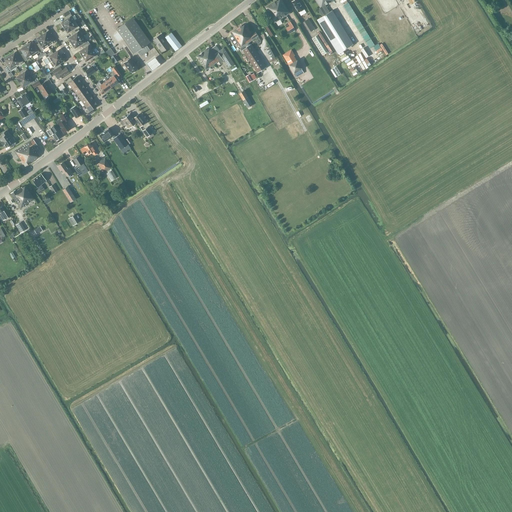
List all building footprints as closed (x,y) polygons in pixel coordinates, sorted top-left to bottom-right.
[(266,7),(275,22),(290,13),(282,0),(280,0),(278,1),(277,0),(266,7)] [(295,0),(293,2),(299,12),(304,9),(298,0),(295,0)] [(323,16),(317,20),(338,54),(354,44),(332,10),(330,12),(325,5),(320,8),(318,9),(323,16)] [(361,28),(347,5),(344,7),(350,17),(349,19),(352,20),(358,30),(356,31),(354,38),(357,39),(358,37),(362,39),(364,33),(361,29),(361,28)] [(64,28),(73,22),(75,21),(71,14),(65,17),(67,20),(61,23),(64,28)] [(134,54),(138,51),(141,56),(150,50),(146,45),(150,42),(133,17),(116,29),(134,54)] [(305,21),(311,32),(315,29),(309,19),(305,21)] [(74,32),(78,29),(80,28),(75,21),(73,22),(64,28),(67,32),(73,29),(74,31),(74,32)] [(242,25),(231,32),(242,48),(259,36),(256,32),(252,34),(246,24),(242,26),(242,25)] [(69,38),(72,43),(80,38),(79,35),(81,33),(78,29),(74,32),(74,31),(72,33),(74,35),(69,38)] [(46,33),(42,36),(49,47),(56,42),(52,36),(50,38),(46,33)] [(165,38),(175,51),(182,46),(171,33),(165,38)] [(312,38),(322,55),(329,51),(318,34),(312,38)] [(154,40),(162,51),(169,46),(161,35),(154,40)] [(49,47),(42,36),(37,39),(40,44),(38,46),(41,51),(49,47)] [(72,43),(75,48),(80,44),(82,47),(83,46),(87,43),(83,36),(80,38),(72,43)] [(329,39),(324,42),(330,53),(335,50),(329,39)] [(28,42),(25,45),(31,54),(32,57),(39,52),(36,47),(34,48),(30,43),(29,44),(28,42)] [(89,42),(87,43),(83,46),(85,48),(80,51),(83,56),(91,51),(90,48),(92,47),(89,42)] [(379,44),(385,55),(388,53),(383,43),(379,44)] [(243,50),(258,72),(267,67),(252,44),(243,50)] [(22,48),(20,49),(24,54),(22,56),(25,61),(28,60),(26,58),(31,54),(25,45),(21,47),(22,48)] [(207,49),(196,57),(206,70),(219,61),(221,63),(224,61),(221,57),(223,56),(226,60),(228,63),(232,60),(224,48),(220,51),(216,45),(211,49),(211,48),(207,50),(207,49)] [(265,51),(270,60),(275,57),(270,47),(265,51)] [(83,56),(86,61),(91,58),(93,60),(98,56),(94,49),(91,51),(83,56)] [(340,54),(343,60),(352,55),(349,50),(346,51),(340,54)] [(61,56),(58,51),(53,54),(51,52),(45,55),(50,63),(61,56)] [(360,55),(368,68),(375,64),(366,51),(360,55)] [(14,53),(9,56),(16,67),(23,63),(20,57),(17,58),(14,53)] [(9,56),(4,59),(8,64),(5,67),(8,72),(16,67),(9,56)] [(59,64),(64,60),(61,56),(50,63),(55,70),(60,66),(59,64)] [(149,66),(152,70),(160,64),(157,60),(155,57),(146,63),(149,66)] [(125,64),(131,73),(132,73),(133,74),(138,70),(137,69),(138,69),(131,59),(125,64)] [(295,72),(301,68),(297,61),(290,65),(295,72)] [(354,65),(348,66),(349,71),(352,71),(352,75),(359,74),(358,64),(354,64),(354,65)] [(52,71),(55,76),(58,74),(61,78),(69,73),(68,71),(69,70),(68,68),(66,68),(66,67),(62,69),(60,66),(55,70),(52,71)] [(115,67),(112,69),(114,72),(110,74),(112,77),(107,80),(111,87),(118,82),(115,78),(117,76),(117,77),(121,74),(115,67)] [(31,75),(26,68),(20,71),(22,74),(17,77),(20,82),(31,75)] [(30,86),(35,82),(31,75),(20,82),(23,87),(28,83),(30,86)] [(67,84),(69,83),(73,89),(81,83),(81,82),(78,79),(77,77),(73,80),(71,78),(65,82),(67,84)] [(107,80),(101,84),(100,82),(96,85),(99,89),(101,88),(105,92),(111,87),(107,80)] [(38,86),(45,96),(52,92),(45,82),(41,85),(38,81),(32,84),(34,88),(38,86)] [(73,89),(77,94),(85,88),(83,85),(82,85),(81,83),(73,89)] [(77,94),(81,100),(89,94),(87,90),(85,88),(77,94)] [(239,94),(248,108),(253,105),(244,91),(239,94)] [(17,99),(22,107),(31,101),(26,93),(22,96),(22,95),(20,96),(21,97),(17,99)] [(81,100),(85,106),(93,100),(93,99),(91,96),(89,94),(81,100)] [(97,106),(93,100),(85,106),(88,109),(86,111),(89,115),(94,112),(92,109),(97,106)] [(80,115),(75,107),(70,109),(76,118),(80,115)] [(23,108),(19,111),(23,118),(27,116),(23,108)] [(63,121),(58,124),(64,133),(71,129),(66,121),(69,119),(65,113),(60,116),(63,121)] [(305,117),(309,123),(314,119),(311,113),(305,117)] [(121,122),(121,123),(123,125),(124,126),(126,124),(129,128),(136,122),(140,127),(145,123),(138,115),(134,118),(130,114),(126,117),(125,116),(124,116),(122,118),(122,119),(122,120),(121,122)] [(54,126),(46,131),(49,136),(51,135),(53,137),(54,137),(56,140),(62,137),(54,126)] [(152,133),(150,131),(148,127),(143,131),(147,137),(152,133)] [(8,129),(2,133),(3,133),(4,135),(0,137),(0,139),(1,141),(0,141),(2,143),(13,136),(11,133),(10,134),(8,129)] [(108,129),(99,135),(104,142),(112,136),(114,138),(113,139),(121,149),(123,153),(130,148),(120,133),(115,137),(113,133),(112,134),(108,129)] [(15,139),(13,136),(2,143),(3,145),(5,148),(10,145),(11,147),(17,144),(14,140),(15,139)] [(33,139),(15,150),(26,166),(37,159),(36,158),(40,155),(34,147),(37,145),(33,139)] [(80,149),(84,155),(87,152),(89,155),(90,154),(92,156),(97,153),(93,145),(91,145),(90,143),(80,149)] [(74,159),(73,159),(77,166),(74,168),(80,177),(83,175),(81,171),(86,168),(83,163),(84,162),(82,158),(81,159),(79,156),(77,157),(76,156),(74,158),(74,159)] [(98,164),(102,172),(105,170),(106,172),(112,169),(105,158),(100,161),(100,162),(98,164)] [(57,167),(62,174),(64,172),(67,176),(73,172),(70,167),(68,168),(63,162),(57,167)] [(106,174),(111,181),(117,178),(112,170),(106,174)] [(41,173),(32,180),(40,190),(44,187),(42,184),(47,180),(41,173)] [(49,187),(53,194),(58,191),(54,184),(49,187)] [(15,190),(11,193),(20,208),(34,199),(26,186),(22,188),(21,187),(16,191),(15,190)] [(62,189),(70,202),(76,198),(68,186),(62,189)] [(46,192),(41,195),(46,203),(50,200),(46,192)] [(0,220),(1,222),(9,217),(7,214),(2,207),(0,207),(0,220)] [(74,215),(68,219),(73,226),(79,222),(74,215)] [(20,222),(16,225),(21,232),(25,230),(20,222)]
